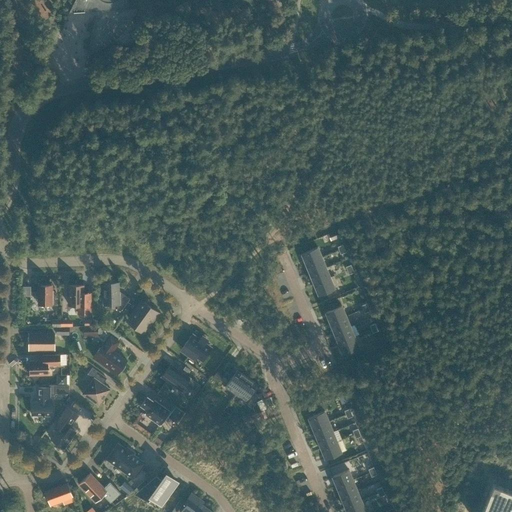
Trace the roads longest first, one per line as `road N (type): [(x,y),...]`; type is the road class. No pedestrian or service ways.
road 1 (unclassified): [(328,28),(292,49),(72,85)]
road 2 (residential): [(194,306),(127,263),(20,261),(0,235)]
road 3 (track): [(268,236),(319,140),(339,35)]
road 4 (unclassified): [(0,206),(15,121),(42,95),(72,85)]
road 5 (residential): [(273,366),(327,511)]
road 6 (residential): [(231,511),(112,419)]
road 7 (residential): [(273,366),(319,347),(285,258)]
road 8 (residential): [(112,419),(194,306)]
